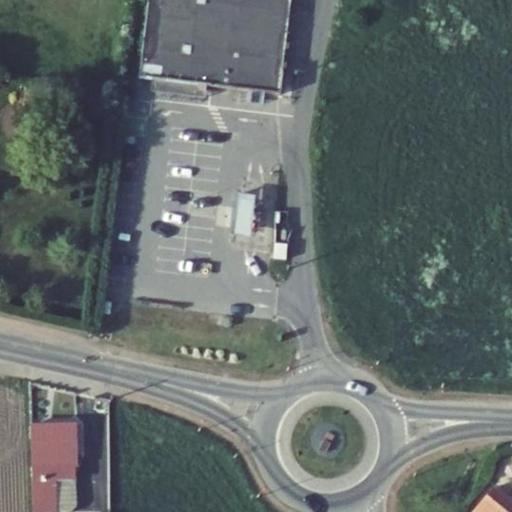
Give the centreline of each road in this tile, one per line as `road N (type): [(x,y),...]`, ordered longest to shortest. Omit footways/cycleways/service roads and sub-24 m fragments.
road 1 (unclassified): [(327,0),(299,171),(306,302),(320,379)]
road 2 (secondary): [(0,344),(146,378)]
road 3 (secondary): [(286,393),(146,378)]
road 4 (secondary): [(146,378),(213,410),(263,448)]
road 5 (secondary): [(509,421),(377,403)]
road 6 (secondary): [(386,467),(434,438),(509,421)]
